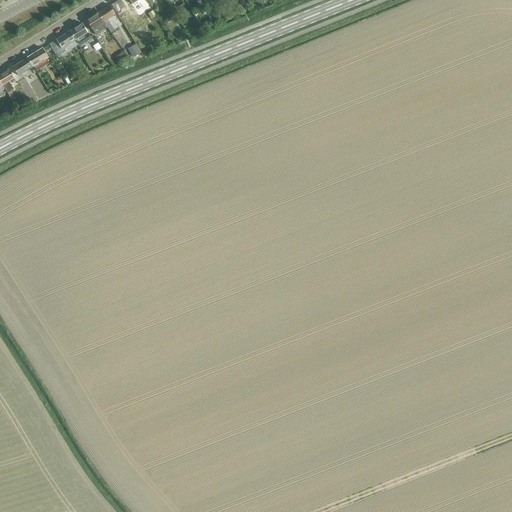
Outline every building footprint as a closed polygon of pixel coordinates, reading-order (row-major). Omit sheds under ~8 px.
[(118,0),(111,5),(116,12),(125,7),(120,0),(118,0)] [(104,22),(107,28),(111,33),(114,31),(109,24),(117,19),(114,15),(115,15),(110,6),(98,13),(103,22),(104,22)] [(103,22),(98,13),(86,21),(95,36),(107,28),(104,22),(103,22)] [(79,46),(81,48),(92,41),(82,24),(70,32),(75,40),(78,45),(79,46)] [(56,40),(49,45),(57,57),(59,55),(61,58),(67,54),(63,48),(75,40),(70,32),(69,31),(56,40)] [(130,43),(135,39),(132,33),(126,37),(130,43)] [(95,44),(98,50),(103,47),(100,41),(95,44)] [(136,43),(129,47),(135,57),(142,53),(136,43)] [(48,58),(42,49),(27,58),(33,67),(48,58)] [(12,67),(18,76),(33,67),(27,58),(12,67)] [(9,70),(0,74),(0,82),(2,86),(5,90),(7,94),(13,90),(11,85),(16,81),(9,70)] [(31,76),(35,92),(45,89),(40,73),(31,76)]
